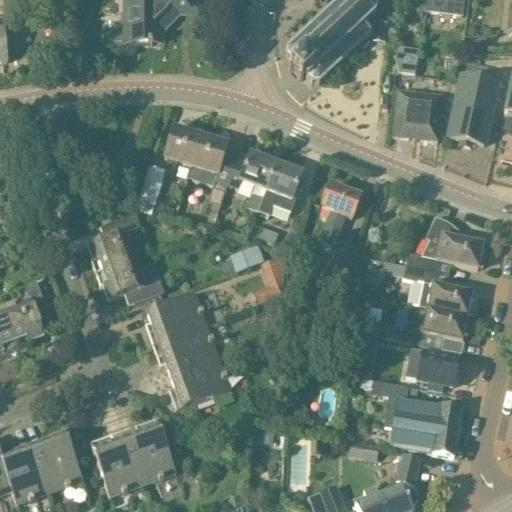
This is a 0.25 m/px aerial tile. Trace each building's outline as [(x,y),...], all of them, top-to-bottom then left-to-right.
[(124,2),(124,46),(160,46),(160,27),(170,17),(194,17),(194,0),(145,0),(146,2),(124,2)] [(325,0),(325,13),(323,14),(324,15),(314,24),(313,23),(312,25),(312,26),(302,35),(302,34),(300,36),(301,37),(290,46),(290,45),(288,47),(289,48),(285,51),(284,52),(285,53),(284,58),(284,60),(285,59),(289,64),(291,67),(291,68),(290,67),(287,69),(288,70),(287,71),(289,73),(290,72),(298,80),(297,81),(299,83),(300,83),(301,83),(303,81),(302,80),(303,79),(306,82),(310,86),(310,87),(312,88),(312,87),(317,87),(317,88),(319,87),(319,86),(322,83),(323,84),(324,82),(326,81),(325,81),(334,72),(334,73),(336,71),(335,71),(345,61),(346,62),(348,60),(347,60),(357,50),(358,51),(358,50),(361,53),(369,46),(365,42),(369,39),(369,40),(371,38),(370,38),(370,36),(368,30),(369,30),(367,28),(367,29),(363,28),(372,19),(374,21),(376,19),(378,19),(381,9),(379,7),(379,5),(376,6),(370,0),(358,0),(357,0),(355,0),(325,0)] [(417,0),(415,14),(425,15),(427,0),(417,0)] [(427,0),(425,15),(462,19),(464,0),(427,0)] [(0,20),(0,65),(6,65),(2,29),(9,29),(8,19),(0,20)] [(371,44),(385,46),(387,25),(374,24),(371,44)] [(465,44),(463,58),(480,57),(479,43),(465,44)] [(398,76),(415,78),(418,53),(396,50),(394,61),(398,76)] [(447,142),(483,149),(496,87),(461,79),(447,142)] [(392,141),(414,143),(419,98),(397,95),(392,141)] [(441,100),(419,98),(414,143),(436,146),(441,100)] [(163,162),(190,170),(199,140),(173,132),(163,162)] [(187,182),(211,189),(206,207),(210,208),(207,217),(217,220),(220,211),(223,199),(226,190),(234,163),(223,159),(226,149),(224,148),(225,145),(214,142),(213,145),(199,140),(190,170),(187,182)] [(234,163),(226,190),(237,193),(239,185),(253,190),(245,211),(257,216),(257,215),(265,195),(275,168),(265,164),(266,161),(264,158),(255,154),(252,156),(251,159),(249,158),(246,166),(234,163)] [(265,195),(257,215),(269,219),(272,210),(289,217),(295,202),(292,201),(295,194),(301,177),(275,168),(265,195)] [(149,170),(138,205),(154,210),(165,175),(149,170)] [(335,248),(345,221),(351,223),(359,200),(329,189),(321,212),(329,215),(320,242),(335,248)] [(109,241),(87,249),(92,265),(90,265),(95,278),(123,268),(136,263),(126,236),(139,232),(134,220),(105,231),(109,241)] [(407,257),(404,270),(412,272),(439,278),(442,267),(477,274),(482,248),(451,242),(453,232),(454,233),(455,232),(453,230),(451,229),(449,227),(446,226),(444,225),(442,224),(439,223),(437,222),(435,222),(434,223),(426,239),(431,241),(421,260),(407,257)] [(254,230),(250,241),(261,245),(265,234),(254,230)] [(329,274),(350,280),(358,252),(338,245),(329,274)] [(257,249),(240,256),(246,273),(263,266),(257,249)] [(284,260),(261,269),(265,280),(284,274),(284,260)] [(123,268),(95,278),(100,291),(102,290),(107,305),(129,297),(133,308),(163,297),(159,285),(146,290),(136,263),(123,268)] [(382,266),(380,273),(402,278),(401,282),(416,285),(411,310),(425,313),(467,321),(467,319),(471,320),(474,306),(470,305),(472,297),(437,290),(439,278),(412,272),(404,270),(404,271),(382,266)] [(27,303),(1,312),(16,353),(29,348),(28,346),(43,341),(37,325),(48,321),(35,285),(22,289),(27,303)] [(158,349),(205,332),(193,299),(146,316),(158,349)] [(400,331),(397,345),(430,352),(433,340),(461,346),(463,338),(467,339),(470,324),(466,324),(467,321),(425,313),(411,310),(406,332),(400,331)] [(3,358),(16,353),(1,312),(0,312),(0,356),(2,356),(3,358)] [(158,349),(170,382),(217,364),(205,332),(158,349)] [(362,339),(360,351),(371,353),(374,341),(362,339)] [(410,354),(405,382),(416,384),(452,391),(453,387),(457,388),(459,376),(455,376),(457,362),(421,355),(421,356),(410,354)] [(229,397),(217,364),(170,382),(181,414),(229,397)] [(373,384),(372,392),(379,394),(378,400),(386,401),(386,403),(395,404),(405,406),(406,398),(416,400),(417,392),(373,384)] [(382,432),(390,433),(387,452),(453,462),(460,412),(427,407),(426,409),(405,406),(395,404),(386,403),(382,432)] [(288,405),(276,417),(289,430),(300,418),(288,405)] [(125,442),(142,490),(175,478),(157,431),(125,442)] [(261,446),(262,436),(252,435),(250,445),(261,446)] [(31,450),(48,498),(81,486),(64,439),(31,450)] [(109,502),(142,490),(125,442),(92,454),(109,502)] [(347,460),(360,462),(362,448),(349,446),(347,460)] [(377,450),(362,448),(360,462),(375,464),(377,450)] [(0,461),(0,465),(16,510),(48,498),(31,450),(0,461)] [(401,458),(394,486),(414,491),(421,463),(401,458)] [(16,510),(0,465),(0,499),(11,496),(15,510),(16,510)] [(367,504),(355,509),(356,511),(382,511),(378,500),(374,490),(363,495),(367,504)] [(401,490),(378,500),(382,511),(409,511),(413,509),(416,506),(417,503),(417,500),(416,494),(401,490)] [(343,511),(336,491),(307,502),(311,511),(343,511)] [(238,498),(227,502),(230,511),(234,511),(242,510),(238,498)]
